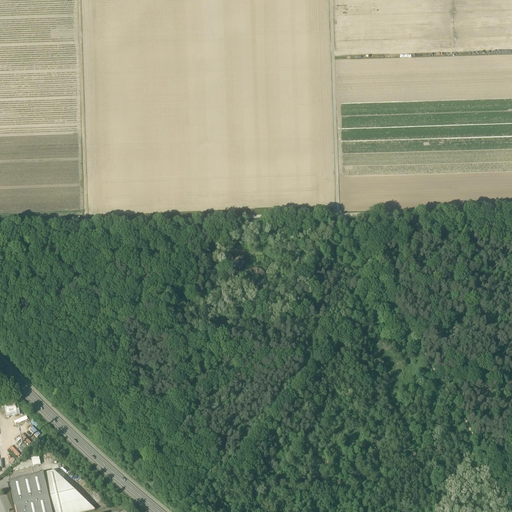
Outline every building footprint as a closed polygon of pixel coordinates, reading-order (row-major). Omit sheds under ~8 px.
[(35,439),(39,435),(31,426),(26,430),(35,439)] [(29,435),(27,438),(23,435),(21,437),(30,445),(34,440),(29,435)] [(30,456),(30,457),(33,466),(41,465),(38,455),(30,456)] [(13,471),(33,466),(30,457),(21,463),(13,470),(13,471)] [(54,471),(44,474),(52,511),(90,511),(95,511),(95,510),(54,471)] [(15,511),(52,511),(44,474),(9,482),(15,511)]
